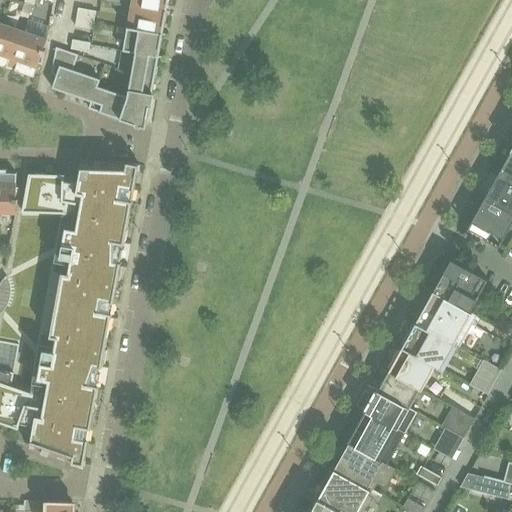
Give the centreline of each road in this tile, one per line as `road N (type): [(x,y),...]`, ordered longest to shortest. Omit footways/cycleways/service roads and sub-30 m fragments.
road 1 (residential): [(511,57),(261,511)]
road 2 (residential): [(109,488),(203,0)]
